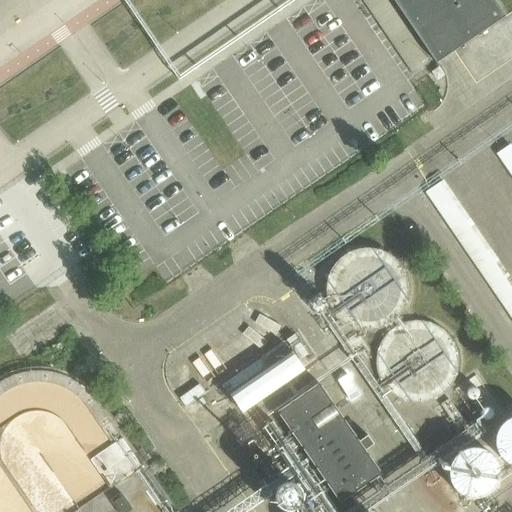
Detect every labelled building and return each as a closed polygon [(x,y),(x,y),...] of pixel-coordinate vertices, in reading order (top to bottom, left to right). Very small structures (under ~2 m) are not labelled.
[(386,0),(362,0),(412,74),(429,63),(386,0)] [(494,0),(392,0),(436,63),(505,16),(494,0)] [(439,68),(432,73),(437,80),(444,76),(439,68)] [(406,293),(407,286),(406,278),(405,271),(401,264),(396,258),(391,253),(383,248),(374,245),(367,244),(359,245),(350,247),(344,251),(337,256),(331,263),(328,269),(325,277),(325,286),(325,294),(328,301),(331,308),(335,313),(343,320),(350,324),(357,326),(365,327),(374,326),(382,324),(390,319),(396,314),(401,307),(404,301),(406,293)] [(456,368),(457,360),(457,353),(455,345),(451,337),(446,331),(439,325),(431,321),(425,319),(414,318),(407,319),(399,321),(392,325),(385,332),(380,337),(376,345),(375,352),(374,360),(375,369),(377,376),(381,383),(388,391),(395,396),(403,399),(411,401),(418,401),(425,400),(432,398),(438,395),(445,389),(449,384),(454,376),(456,368)] [(294,335),(286,340),(300,360),(308,354),(294,335)] [(261,358),(221,386),(228,396),(229,396),(242,415),(306,371),(292,352),(290,354),(282,343),(261,358)] [(279,410),(276,411),(278,414),(289,430),(291,433),(295,440),(296,440),(305,453),(304,453),(313,466),(313,465),(318,473),(324,482),(325,482),(327,485),(326,485),(337,501),(338,501),(340,504),(342,502),(343,502),(353,495),(352,495),(369,483),(369,484),(380,477),(379,476),(382,475),(380,472),(380,471),(369,455),(369,456),(365,450),(373,444),(367,436),(359,441),(338,411),(339,410),(334,403),(334,404),(331,401),(332,400),(321,384),(320,385),(319,382),(316,384),(306,391),(289,403),(289,402),(279,409),(279,410)] [(199,384),(179,398),(185,406),(205,392),(199,384)] [(511,421),(511,423),(507,425),(504,428),(501,434),(499,439),(499,443),(500,451),(502,457),(505,461),(508,464),(511,466),(511,421)] [(501,484),(501,479),(500,470),(498,466),(495,462),(491,459),(487,456),(482,455),(478,454),(474,454),(468,455),(463,458),(459,460),(456,463),(453,469),(451,474),(451,478),(452,486),(454,492),(457,496),(460,499),(466,502),(475,504),(479,504),(484,503),(489,501),(493,498),(497,493),(499,489),(501,484)]
